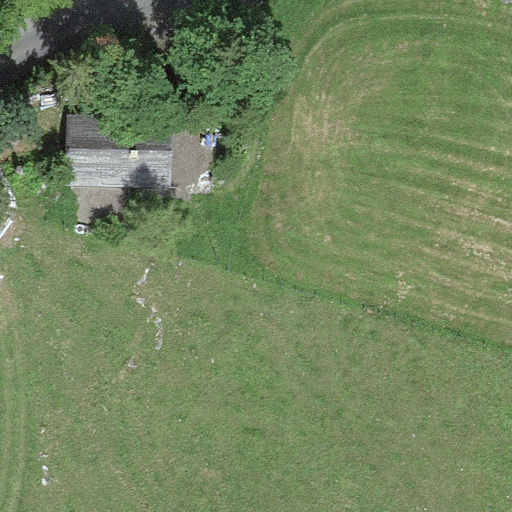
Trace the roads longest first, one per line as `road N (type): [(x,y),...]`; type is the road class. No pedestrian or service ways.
road 1 (track): [(0,329),(14,362),(15,452),(2,511)]
road 2 (unclassified): [(131,0),(58,23),(0,59)]
